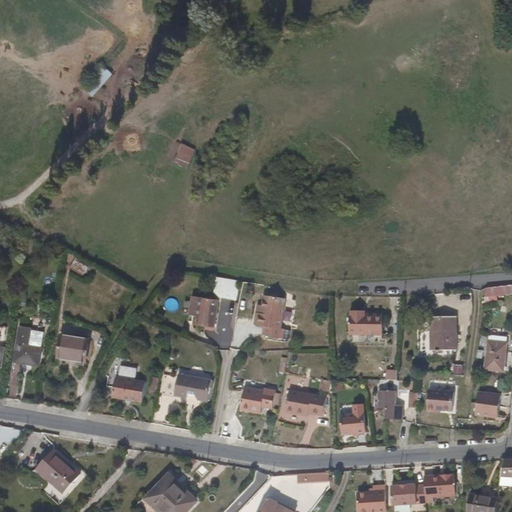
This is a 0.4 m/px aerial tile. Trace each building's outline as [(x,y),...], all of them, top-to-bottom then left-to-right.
[(104,65),(83,88),(92,96),(113,74),(104,65)] [(68,118),(83,101),(76,95),(61,111),(68,118)] [(187,168),(195,149),(181,143),(173,162),(187,168)] [(228,283),(226,296),(226,298),(242,300),(243,286),(228,283)] [(503,293),(511,292),(511,284),(503,284),(503,293)] [(267,318),(261,318),(260,330),(269,331),(269,340),(287,342),(288,333),(285,333),(289,301),(268,299),(267,311),(267,318)] [(223,306),(202,302),(199,321),(194,320),(193,330),(218,334),(223,306)] [(387,318),(369,318),(354,319),(354,340),(388,340),(387,318)] [(458,321),(435,323),(437,355),(460,353),(458,321)] [(0,369),(3,370),(11,331),(1,329),(2,324),(0,323),(0,369)] [(41,368),(47,335),(34,333),(35,332),(22,330),(16,364),(41,368)] [(85,365),(88,344),(63,339),(59,361),(85,365)] [(511,347),(494,346),(491,373),(509,374),(511,347)] [(284,374),(291,375),(293,361),(287,360),(284,374)] [(193,384),(194,379),(182,377),(179,401),(191,403),(192,398),(200,399),(200,401),(201,401),(201,404),(212,406),(216,382),(203,380),(202,385),(193,384)] [(329,392),(331,381),(321,379),(319,390),(329,392)] [(117,401),(146,406),(149,385),(120,381),(117,401)] [(268,407),(278,409),(281,394),(268,392),(268,394),(249,391),(245,412),(266,416),(267,411),(268,407)] [(291,416),(309,419),(310,415),(317,417),(328,419),(332,400),(296,392),(291,416)] [(394,423),(405,425),(406,410),(399,409),(399,394),(381,393),(381,413),(387,414),(387,422),(394,423)] [(459,396),(433,394),(432,416),(440,416),(441,414),(457,415),(459,396)] [(423,411),(424,395),(414,395),(413,411),(423,411)] [(500,422),(502,400),(479,399),(478,420),(500,422)] [(372,437),(371,417),(347,417),(347,438),(372,437)] [(85,476),(56,453),(41,472),(69,495),(85,476)] [(188,489),(191,486),(178,475),(155,498),(167,510),(188,489)] [(457,482),(427,482),(427,490),(428,507),(435,507),(436,502),(457,502),(457,482)] [(428,507),(427,490),(418,490),(418,487),(393,488),(394,510),(428,509),(428,507)] [(167,510),(165,511),(194,511),(202,504),(188,489),(167,510)] [(388,511),(387,493),(359,494),(360,511),(388,511)] [(500,511),(503,502),(475,496),(472,511),(500,511)] [(153,500),(164,511),(165,511),(167,510),(155,498),(153,500)] [(284,511),(281,510),(282,508),(274,502),(267,511),(284,511)]
